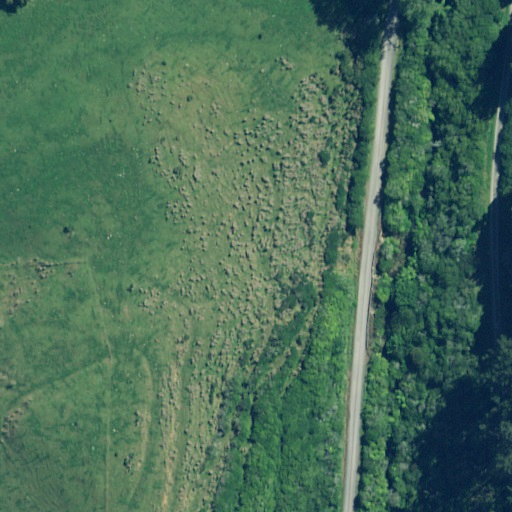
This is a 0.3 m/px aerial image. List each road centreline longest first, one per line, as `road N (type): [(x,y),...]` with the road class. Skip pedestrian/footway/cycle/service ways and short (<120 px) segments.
road 1 (unclassified): [(348,511),(381,41),(391,0)]
road 2 (track): [(511,58),(502,430),(511,484)]
